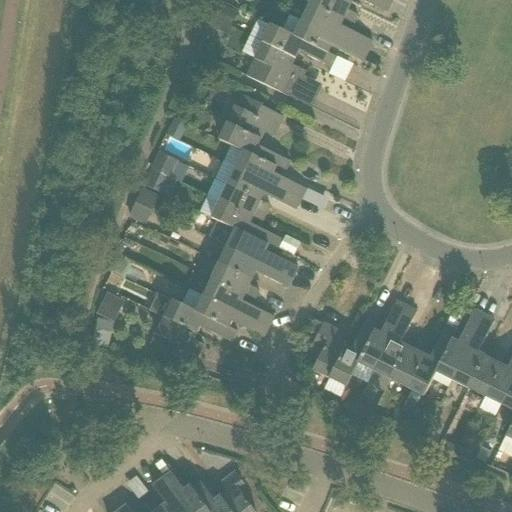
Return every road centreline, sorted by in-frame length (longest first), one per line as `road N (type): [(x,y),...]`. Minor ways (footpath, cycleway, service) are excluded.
road 1 (residential): [(511,254),(450,258),(417,245),(375,204),(373,142),(427,0)]
road 2 (residential): [(457,511),(178,425)]
road 3 (residential): [(77,511),(178,425)]
